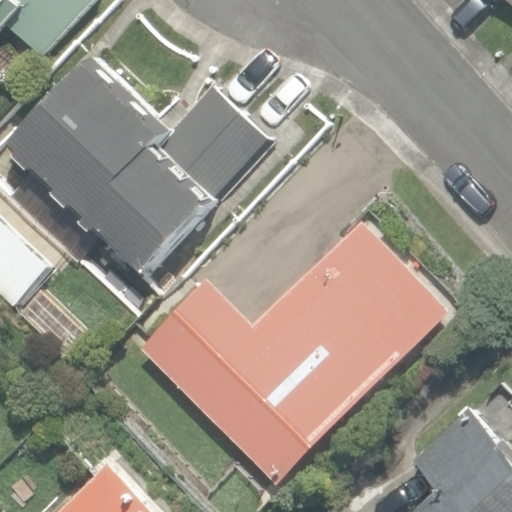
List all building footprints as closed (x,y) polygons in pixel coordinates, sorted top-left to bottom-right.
[(0,0),(0,35),(2,38),(15,25),(47,56),(99,0),(0,0)] [(105,239),(148,280),(220,203),(277,142),(219,87),(175,133),(99,62),(20,146),(40,166),(15,193),(86,259),(105,239)] [(152,347),(286,483),(459,312),(370,221),(264,325),(220,281),(152,347)] [(23,316),(68,359),(94,332),(50,289),(23,316)] [(425,511),(511,511),(511,440),(480,404),(419,459),(449,491),(425,511)] [(166,511),(120,462),(66,511),(166,511)]
